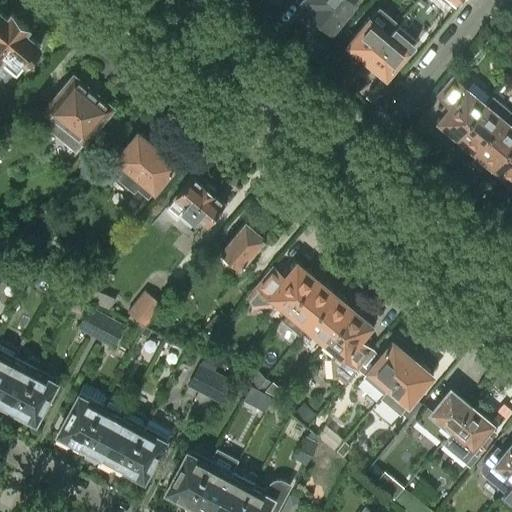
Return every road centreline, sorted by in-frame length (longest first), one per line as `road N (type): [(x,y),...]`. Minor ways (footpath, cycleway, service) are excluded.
road 1 (secondary): [(350,159),(155,0)]
road 2 (secondary): [(511,298),(350,159)]
road 3 (residential): [(350,159),(482,0)]
road 4 (residential): [(0,447),(119,511)]
